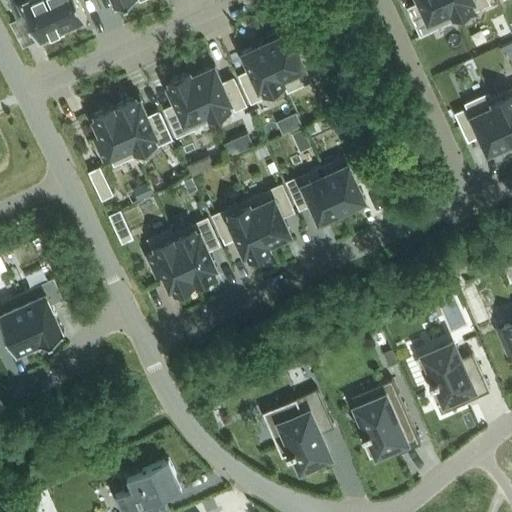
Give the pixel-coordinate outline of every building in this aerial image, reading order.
[(63,27),(50,0),(8,0),(17,18),(28,13),(39,38),(49,34),(50,39),(64,33),(62,28),(63,27)] [(50,0),(63,27),(87,17),(79,0),(50,0)] [(456,19),(447,0),(418,0),(421,6),(410,11),(420,35),(456,19)] [(447,0),(456,19),(491,3),(489,0),(447,0)] [(296,53),(286,31),(262,42),(279,79),(283,87),(285,92),(308,81),(306,77),(318,71),(308,48),(296,53)] [(511,41),(500,47),(502,52),(511,47),(511,41)] [(237,80),(248,104),(283,87),(279,79),(262,42),(239,53),(249,75),(237,80)] [(225,86),(215,63),(191,74),(210,115),(233,105),(235,109),(247,104),(237,80),(225,86)] [(163,114),(173,137),(209,121),(188,76),(164,86),(174,108),(163,114)] [(511,141),(511,140),(511,85),(491,95),(490,95),(511,141)] [(490,95),(491,95),(489,90),(465,102),(467,106),(455,112),(466,135),(477,129),(487,152),(511,141),(490,95)] [(147,121),(137,99),(114,109),(130,146),(134,155),(170,139),(159,115),(147,121)] [(111,166),(134,155),(130,146),(114,109),(90,120),(97,136),(91,138),(101,160),(107,157),(111,166)] [(303,128),(292,133),(296,140),(306,135),(303,128)] [(235,137),(224,142),(230,155),(241,150),(235,137)] [(364,172),(353,149),(318,165),(322,174),(339,210),(362,200),(352,178),(364,172)] [(206,154),(184,164),(189,175),(211,165),(206,154)] [(274,161),(268,164),(272,172),(278,169),(274,161)] [(305,199),(315,221),(339,210),(322,174),(318,165),(283,181),(293,204),(305,199)] [(97,167),(85,172),(99,199),(110,194),(97,167)] [(244,199),(248,207),(264,244),(288,233),(278,211),(290,206),(279,183),(267,188),(244,199)] [(248,207),(244,199),(208,215),(219,238),(231,233),(241,255),(264,244),(248,207)] [(119,243),(131,238),(117,209),(106,214),(119,243)] [(215,240),(205,216),(170,232),(173,241),(190,278),(214,267),(204,245),(215,240)] [(144,254),(154,276),(160,273),(166,289),(190,278),(173,241),(170,232),(167,227),(145,237),(151,251),(144,254)] [(0,270),(13,265),(7,251),(0,254),(0,270)] [(54,276),(18,292),(41,341),(64,330),(52,303),(64,298),(54,276)] [(41,341),(18,292),(0,300),(0,326),(4,325),(17,352),(22,349),(23,352),(38,345),(37,342),(41,341)] [(511,322),(498,328),(508,352),(511,350),(511,322)] [(426,354),(436,377),(430,380),(431,382),(430,382),(439,403),(472,389),(475,397),(491,390),(474,352),(462,357),(455,341),(426,354)] [(397,360),(392,348),(384,351),(390,363),(397,360)] [(385,393),(358,405),(368,429),(361,432),(362,434),(360,435),(369,456),(405,440),(409,448),(422,442),(394,378),(381,384),(385,393)] [(270,425),(282,451),(281,452),(283,454),(288,452),(289,453),(294,451),(301,467),(331,454),(318,426),(332,419),(321,394),(318,386),(309,390),(282,402),(288,417),(270,425)] [(118,492),(126,509),(135,505),(136,508),(183,487),(182,485),(182,484),(170,456),(144,467),(144,468),(138,471),(143,481),(118,492)]
